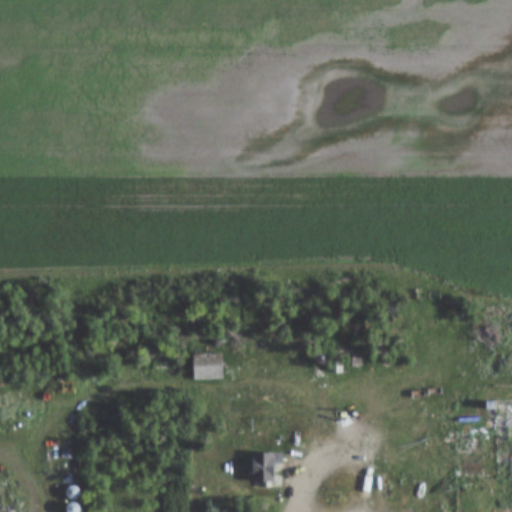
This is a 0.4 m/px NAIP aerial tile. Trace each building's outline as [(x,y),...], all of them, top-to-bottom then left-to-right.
[(312,363),(312,341),(285,341),(285,363),(312,363)] [(222,379),(222,351),(194,351),(194,379),(222,379)] [(342,370),(340,357),(330,359),(332,372),(342,370)] [(498,476),(497,428),(455,428),(456,477),(498,476)] [(282,451),(253,451),(253,483),(282,483),(282,451)] [(76,499),(78,487),(68,485),(66,498),(76,499)] [(197,511),(205,511),(205,490),(197,490),(197,511)] [(65,511),(78,511),(81,506),(70,501),(65,511)]
